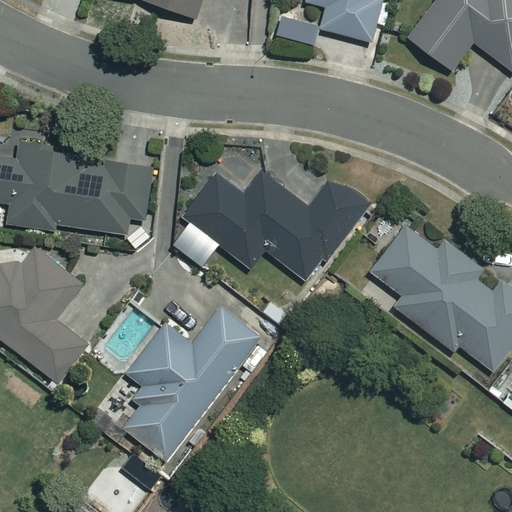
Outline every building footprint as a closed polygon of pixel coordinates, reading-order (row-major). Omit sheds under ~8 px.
[(136,0),(201,22),(208,0),(136,0)] [(313,0),(312,5),(332,10),(326,32),(376,45),(387,0),(313,0)] [(511,0),(445,0),(414,41),(458,74),(479,45),(511,69),(511,0)] [(101,161),(24,153),(23,164),(0,161),(0,206),(14,208),(12,225),(141,239),(148,171),(101,166),(101,161)] [(249,198),(221,177),(188,220),(205,233),(195,246),(212,259),(222,246),(256,272),(270,253),(309,283),(329,257),(334,260),(373,209),(336,181),(313,211),(266,175),(249,198)] [(444,254),(411,229),(376,276),(407,299),(400,309),(459,354),(463,348),(498,374),(511,356),(511,286),(508,284),(499,296),(480,282),(490,269),(454,242),(444,254)] [(88,285),(42,250),(29,267),(11,268),(0,282),(0,336),(62,384),(91,346),(60,322),(88,285)] [(266,340),(225,311),(195,353),(166,332),(133,377),(148,389),(138,403),(146,409),(130,432),(176,465),(266,340)]
